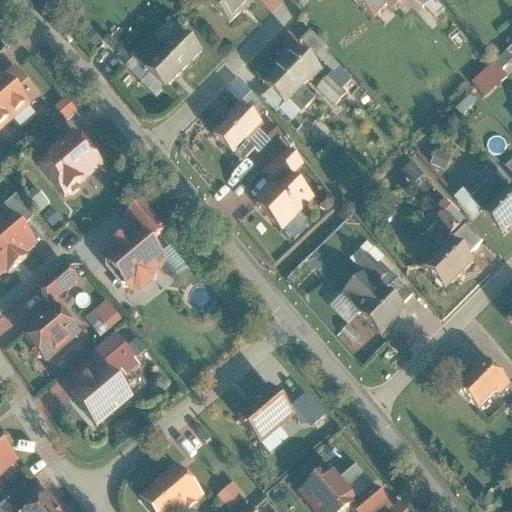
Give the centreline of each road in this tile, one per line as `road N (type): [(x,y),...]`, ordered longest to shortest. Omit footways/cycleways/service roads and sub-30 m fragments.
road 1 (residential): [(299,322),(89,499)]
road 2 (residential): [(154,156),(299,322)]
road 3 (residential): [(304,0),(154,156)]
road 4 (residential): [(22,0),(154,156)]
road 5 (residential): [(369,410),(511,272)]
road 6 (residential): [(89,499),(0,374)]
road 7 (residential): [(369,410),(456,511)]
